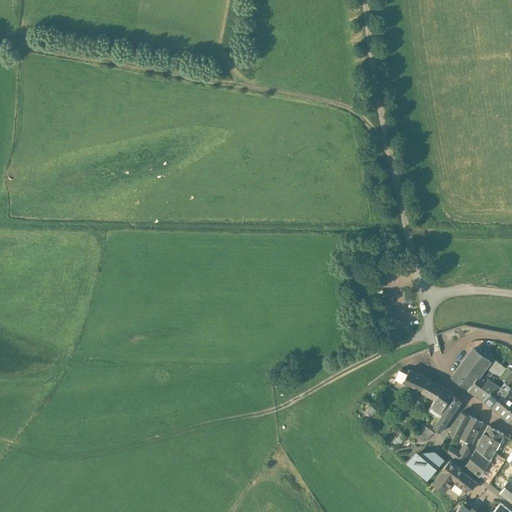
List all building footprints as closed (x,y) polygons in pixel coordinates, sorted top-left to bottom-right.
[(490,361),(474,348),(464,362),(480,374),(490,361)] [(495,360),(488,369),(493,373),(501,364),(495,360)] [(480,374),(464,362),(452,378),(468,390),(477,378),(480,374)] [(501,364),(493,373),(499,378),(506,368),(501,364)] [(506,368),(499,378),(504,381),(511,371),(511,366),(509,364),(506,368)] [(401,368),(390,377),(403,383),(408,372),(401,368)] [(429,379),(409,369),(408,372),(403,383),(412,386),(422,391),(428,379),(429,379)] [(498,378),(489,372),(485,377),(495,383),(499,378),(498,378)] [(483,375),(479,380),(477,378),(468,390),(484,400),(491,392),(496,385),(497,384),(495,383),(485,377),(483,375)] [(443,387),(428,379),(422,391),(436,398),(443,387)] [(496,385),(491,392),(495,395),(500,388),(496,385)] [(453,394),(443,387),(436,398),(446,405),(453,394)] [(495,395),(491,392),(484,400),(493,407),(502,396),(506,398),(509,393),(506,391),(501,387),(500,388),(495,395)] [(509,393),(506,398),(502,396),(493,407),(500,412),(510,422),(511,419),(511,389),(511,390),(509,393)] [(462,401),(453,394),(446,405),(442,410),(444,411),(452,416),(462,401)] [(446,405),(436,398),(431,404),(441,411),(442,410),(446,405)] [(444,411),(434,426),(442,431),(452,416),(444,411)] [(462,412),(450,434),(457,438),(458,436),(469,416),(462,412)] [(483,423),(469,416),(458,436),(472,443),(483,423)] [(434,432),(425,425),(418,434),(427,441),(434,432)] [(504,435),(488,426),(477,447),(492,457),(495,452),(504,435)] [(402,431),(393,439),(398,444),(406,436),(402,431)] [(511,457),(511,439),(504,435),(495,452),(509,461),(511,457)] [(465,443),(460,451),(451,446),(447,453),(462,463),(471,447),(465,443)] [(436,451),(418,451),(417,450),(406,462),(427,479),(445,459),(436,451)] [(490,462),(478,452),(472,455),(467,465),(480,476),(490,462)] [(492,457),(491,460),(490,462),(480,476),(511,502),(511,479),(503,472),(509,461),(495,452),(492,457)] [(476,481),(450,461),(433,481),(445,491),(453,480),(468,492),(476,481)] [(469,506),(479,511),(481,511),(484,507),(472,500),(469,506)] [(511,511),(500,503),(493,511),(511,511)]
